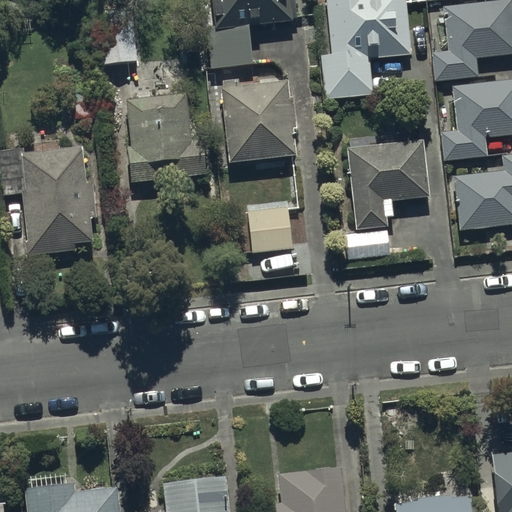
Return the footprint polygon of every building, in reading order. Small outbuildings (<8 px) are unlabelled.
[(210,0),(212,33),(204,33),(208,77),(251,74),(248,33),(290,30),(289,24),(295,24),(293,5),(288,6),(287,0),(210,0)] [(323,0),(329,61),(320,62),(323,105),(371,102),(368,65),(408,63),(405,9),(410,9),(410,4),(404,4),(403,0),(323,0)] [(511,20),(510,4),(442,12),(446,58),(430,59),(434,90),(477,85),(475,64),(511,60),(511,20)] [(96,39),(100,71),(135,68),(132,35),(96,39)] [(218,99),(227,171),(294,164),(291,136),(295,136),(292,105),(288,105),(286,90),(236,95),(236,87),(220,89),(221,99),(218,99)] [(511,87),(451,94),(455,136),(439,137),(443,168),(484,164),(482,146),(511,142),(511,87)] [(183,101),(123,109),(129,154),(124,155),(129,192),(166,188),(166,185),(186,182),(187,186),(207,184),(201,143),(188,144),(183,101)] [(422,148),(344,154),(352,238),(344,239),(346,265),(387,262),(385,225),(393,224),(391,208),(426,205),(422,148)] [(0,157),(0,186),(1,203),(22,201),(26,249),(23,250),(24,263),(72,259),(71,253),(91,251),(89,226),(94,226),(91,192),(82,193),(79,156),(22,161),(21,156),(0,157)] [(453,184),(459,238),(511,230),(511,158),(501,160),(503,178),(453,184)] [(288,213),(247,217),(251,258),(292,254),(288,213)] [(511,511),(511,460),(489,462),(494,511),(511,511)] [(314,481),(276,483),(278,511),(343,511),(341,480),(329,481),(329,474),(314,474),(314,481)] [(226,511),(224,487),(162,492),(164,511),(226,511)] [(25,498),(26,511),(117,511),(116,497),(73,501),(72,493),(25,498)]
